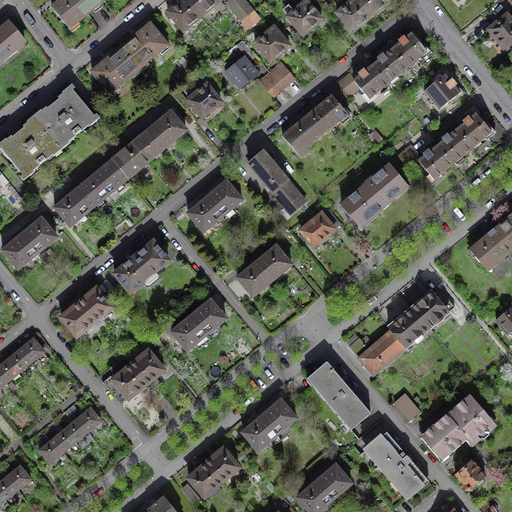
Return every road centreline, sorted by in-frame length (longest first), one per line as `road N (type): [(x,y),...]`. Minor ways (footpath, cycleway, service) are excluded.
road 1 (residential): [(37,316),(422,0)]
road 2 (residential): [(511,144),(305,317)]
road 3 (residential): [(326,342),(511,187)]
road 4 (residential): [(165,471),(326,342)]
road 5 (residential): [(305,317),(147,448)]
road 6 (residential): [(451,486),(326,342)]
road 7 (residential): [(37,316),(147,448)]
road 8 (residential): [(422,0),(511,114)]
